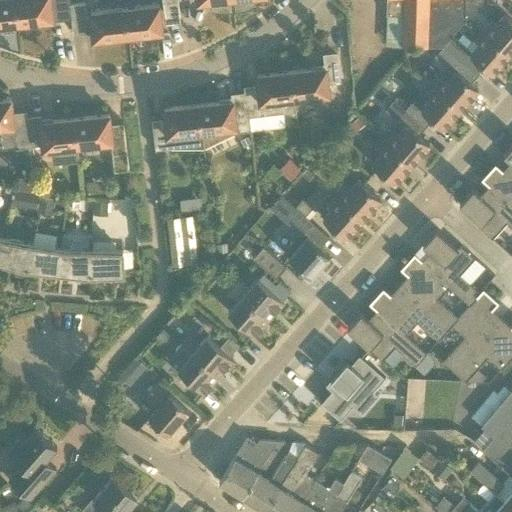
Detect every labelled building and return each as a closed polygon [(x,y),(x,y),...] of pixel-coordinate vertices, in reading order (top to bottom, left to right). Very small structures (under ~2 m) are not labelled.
[(0,0),(0,25),(18,23),(15,0),(0,0)] [(15,0),(18,23),(72,17),(70,5),(69,0),(15,0)] [(180,19),(178,0),(162,0),(164,8),(160,9),(159,5),(125,9),(128,36),(163,32),(161,21),(180,19)] [(234,13),(232,0),(197,0),(198,2),(211,1),(212,10),(221,12),(230,12),(231,13),(234,13)] [(232,0),(234,13),(238,12),(237,11),(242,10),(246,9),(251,7),(255,5),(254,0),(232,0)] [(465,6),(464,0),(385,0),(385,14),(403,15),(402,45),(442,47),(468,18),(478,6),(465,6)] [(478,6),(468,18),(478,26),(486,18),(492,11),(481,2),(478,6)] [(70,5),(72,17),(73,32),(92,29),(94,40),(128,36),(125,9),(91,13),(91,17),(87,18),(85,3),(70,5)] [(492,21),(484,31),(510,54),(511,51),(511,20),(505,15),(496,25),(492,21)] [(492,74),(510,54),(484,31),(475,41),(479,44),(471,53),(466,49),(467,48),(454,36),(445,45),(463,62),(477,75),(483,67),(492,74)] [(292,72),(295,98),(329,94),(328,84),(341,83),(338,56),(324,58),(325,68),(292,72)] [(435,86),(461,109),(479,89),(456,69),(447,80),(444,76),(435,86)] [(297,116),(295,98),(292,72),(257,76),(259,89),(244,91),(245,96),(246,96),(249,117),(250,117),(285,112),(294,116),(297,116)] [(443,129),(461,109),(435,86),(426,96),(430,99),(421,109),(443,129)] [(251,130),(250,117),(249,117),(246,96),(245,96),(232,98),(232,101),(199,105),(204,149),(205,148),(236,132),(244,131),(250,130),(251,130)] [(391,98),(385,108),(405,121),(411,111),(391,98)] [(27,121),(28,121),(27,115),(13,117),(11,100),(0,100),(0,149),(15,148),(15,149),(30,147),(27,121)] [(170,148),(204,149),(199,105),(164,109),(166,122),(153,124),(156,150),(170,148)] [(127,153),(124,127),(111,128),(109,115),(75,119),(78,146),(111,142),(113,155),(127,153)] [(360,117),(349,125),(355,133),(366,125),(360,117)] [(43,150),(66,147),(68,163),(80,161),(78,146),(75,119),(42,123),(41,119),(28,121),(27,121),(30,147),(43,146),(43,150)] [(386,141),(412,164),(430,144),(408,124),(399,134),(395,131),(386,141)] [(394,184),(412,164),(386,141),(377,151),(381,154),(372,164),(394,184)] [(322,155),(335,165),(344,154),(332,143),(322,155)] [(280,170),(291,180),(302,169),(290,159),(280,170)] [(511,160),(511,161),(503,170),(496,163),(482,179),(489,185),(490,185),(511,205),(511,160)] [(338,195),(364,218),(381,199),(359,179),(350,189),(346,186),(338,195)] [(511,205),(490,185),(489,185),(481,195),(474,188),(460,203),(481,222),(478,225),(493,238),(508,222),(511,225),(511,205)] [(316,210),(326,200),(316,190),(306,200),(304,199),(295,209),(297,208),(309,219),(317,211),(316,210)] [(24,206),(37,208),(40,197),(27,194),(24,206)] [(345,239),(364,218),(338,195),(328,205),(332,209),(323,219),(345,239)] [(55,199),(40,196),(37,214),(52,216),(55,199)] [(202,196),(183,198),(185,208),(203,206),(202,196)] [(107,201),(94,201),(94,215),(107,215),(107,201)] [(297,208),(295,209),(285,221),(305,239),(295,250),(291,246),(284,254),(311,278),(330,256),(320,248),(329,237),(309,219),(297,208)] [(190,264),(198,263),(193,215),(168,218),(173,266),(184,265),(190,264)] [(460,274),(475,258),(461,245),(458,248),(437,228),(423,244),(430,250),(422,260),(450,286),(470,304),(481,292),(480,292),(460,274)] [(62,249),(55,248),(57,236),(37,232),(34,244),(32,244),(27,273),(39,276),(40,271),(59,273),(62,249)] [(27,273),(32,244),(2,239),(0,245),(0,262),(15,266),(14,271),(27,273)] [(123,251),(115,251),(116,241),(94,241),(94,250),(92,250),(91,280),(104,280),(104,275),(124,274),(123,251)] [(287,267),(264,247),(254,258),(277,278),(287,267)] [(91,280),(92,250),(62,249),(59,273),(79,275),(78,280),(91,280)] [(422,260),(415,253),(401,268),(408,275),(400,285),(448,330),(452,325),(452,324),(459,317),(439,299),(450,286),(422,260)] [(207,282),(213,288),(222,279),(216,273),(207,282)] [(284,301),(283,301),(291,291),(280,281),(276,284),(264,273),(259,279),(258,278),(249,288),(238,279),(232,286),(269,318),(284,301)] [(438,340),(448,330),(400,285),(391,294),(383,288),(370,303),(377,310),(377,309),(406,335),(406,334),(418,322),(438,340)] [(254,335),(269,318),(232,286),(226,293),(237,302),(228,312),(254,335)] [(499,302),(484,288),(483,288),(480,292),(481,292),(470,304),(459,317),(452,324),(452,325),(465,336),(443,360),(454,371),(502,318),(492,309),(499,302)] [(427,353),(406,334),(406,335),(377,309),(377,310),(369,319),(361,312),(347,328),(383,360),(395,346),(416,365),(427,353)] [(502,369),(511,357),(511,326),(511,327),(502,318),(454,371),(466,381),(488,357),(502,369)] [(165,328),(157,337),(167,346),(175,337),(165,328)] [(182,343),(219,376),(233,359),(207,336),(199,346),(188,336),(182,343)] [(229,354),(236,345),(228,338),(220,346),(229,354)] [(204,393),(219,376),(182,343),(176,350),(186,360),(178,370),(204,393)] [(362,357),(354,365),(350,361),(334,379),(335,379),(328,387),(335,391),(323,404),(343,422),(371,390),(376,394),(389,380),(362,357)] [(126,369),(145,387),(154,377),(135,359),(126,369)] [(159,408),(149,418),(167,434),(188,411),(157,384),(146,397),(159,408)] [(511,389),(504,399),(494,391),(472,417),(485,428),(475,440),(484,448),(483,449),(511,473),(511,389)] [(21,437),(8,452),(12,456),(22,465),(9,480),(30,499),(57,469),(46,460),(57,447),(36,429),(25,441),(21,437)] [(282,442),(278,441),(259,440),(257,443),(247,437),(219,482),(244,497),(260,474),(282,442)] [(270,480),(260,474),(244,497),(267,511),(309,447),(305,445),(298,456),(289,451),(270,480)] [(359,459),(369,466),(378,451),(367,445),(359,459)] [(404,446),(390,467),(407,478),(421,457),(404,446)] [(267,511),(296,511),(317,481),(316,481),(302,472),(308,463),(312,466),(320,453),(309,447),(267,511)] [(441,461),(433,471),(444,480),(452,470),(441,461)] [(511,474),(503,484),(492,474),(478,462),(471,470),(496,492),(511,506),(511,474)] [(340,511),(362,478),(355,473),(352,471),(344,483),(326,511),(340,511)] [(95,511),(128,511),(127,510),(137,498),(113,477),(94,499),(101,506),(95,511)] [(326,511),(344,483),(335,478),(329,489),(317,481),(296,511),(326,511)] [(391,478),(382,490),(393,499),(402,488),(391,478)] [(511,511),(511,506),(496,492),(487,502),(479,511),(511,511)] [(444,497),(435,506),(442,511),(448,511),(455,506),(444,497)] [(0,510),(0,511),(19,511),(16,503),(0,509),(0,510)]
